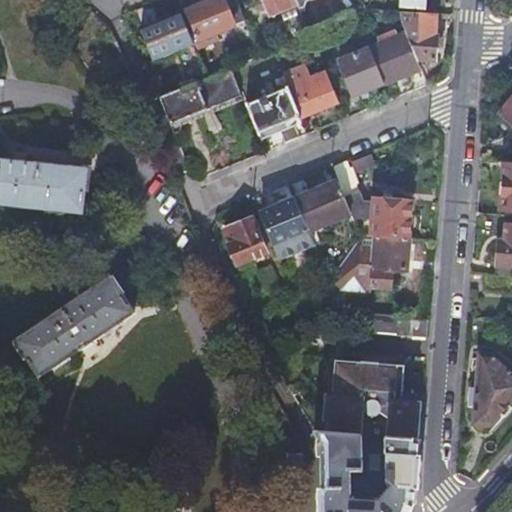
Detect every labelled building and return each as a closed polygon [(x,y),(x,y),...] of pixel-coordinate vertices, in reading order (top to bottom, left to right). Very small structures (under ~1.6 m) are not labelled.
[(216,0),(217,0),(182,15),(194,43),(245,21),(235,0),(216,0)] [(311,38),(299,9),(295,0),(263,0),(265,4),(258,7),(260,14),(268,11),(271,17),(291,9),(304,41),(311,38)] [(295,0),(299,9),(304,7),(307,0),(295,0)] [(398,0),(398,15),(407,15),(419,15),(419,0),(398,0)] [(194,43),(182,15),(141,32),(154,63),(195,46),(194,43)] [(401,23),(405,34),(416,61),(436,62),(437,35),(433,35),(433,16),(419,15),(407,15),(407,24),(401,23)] [(233,41),(243,65),(260,58),(250,34),(233,41)] [(405,34),(369,48),(384,86),(420,71),(416,61),(405,34)] [(384,86),(369,48),(337,62),(352,99),(384,86)] [(289,89),(300,116),(301,120),(338,105),(325,74),(311,79),(304,64),(283,73),(289,89)] [(209,79),(157,99),(168,126),(243,96),(232,70),(209,79)] [(247,106),(258,134),(300,116),(289,89),(247,106)] [(511,101),(501,114),(511,123),(511,101)] [(370,218),(369,233),(405,236),(408,199),(371,197),(371,198),(361,198),(358,188),(356,188),(353,181),(355,180),(351,169),(349,170),(345,162),(331,168),(337,184),(344,199),(351,215),(351,218),(360,214),(361,217),(370,218)] [(0,163),(0,207),(65,214),(69,169),(0,163)] [(511,166),(504,166),(501,207),(511,207),(511,166)] [(337,184),(294,203),(308,233),(351,215),(344,199),(337,184)] [(259,217),(277,264),(314,248),(308,233),(294,203),(259,217)] [(237,242),(227,246),(235,268),(266,256),(251,220),(231,228),(237,242)] [(511,274),(511,223),(507,224),(507,230),(506,241),(498,241),(496,273),(511,274)] [(221,232),(227,246),(237,242),(231,228),(221,232)] [(506,241),(507,230),(499,229),(498,241),(506,241)] [(358,233),(327,277),(327,281),(372,285),(391,286),(392,268),(405,269),(407,236),(405,236),(369,233),(358,233)] [(511,274),(496,273),(487,272),(486,290),(511,291),(511,274)] [(110,281),(6,325),(22,362),(127,319),(110,281)] [(401,325),(401,313),(369,311),(368,331),(426,334),(426,326),(401,325)] [(476,358),(476,367),(475,391),(468,391),(466,407),(473,408),(472,426),(475,426),(472,434),(488,435),(488,426),(511,400),(511,373),(492,356),(477,355),(476,358)] [(419,437),(422,399),(406,398),(408,365),(336,361),(334,390),(326,390),(324,421),(328,421),(328,433),(336,433),(361,435),(386,435),(419,437)] [(328,433),(313,432),(321,445),(319,511),(410,511),(414,504),(419,437),(386,435),(382,480),(387,484),(373,498),(347,497),(347,474),(360,474),(361,435),(336,433),(328,433)]
